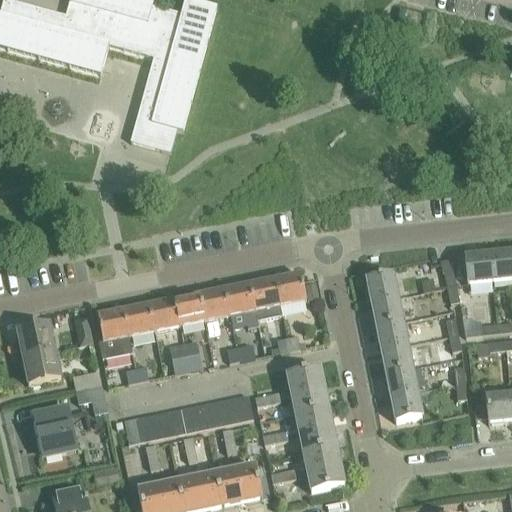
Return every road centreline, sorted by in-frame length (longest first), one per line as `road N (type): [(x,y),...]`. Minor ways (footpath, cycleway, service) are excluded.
road 1 (residential): [(0,309),(328,246)]
road 2 (unclassified): [(376,474),(328,246)]
road 3 (unclassified): [(328,246),(511,226)]
road 4 (unclassified): [(376,474),(511,460)]
